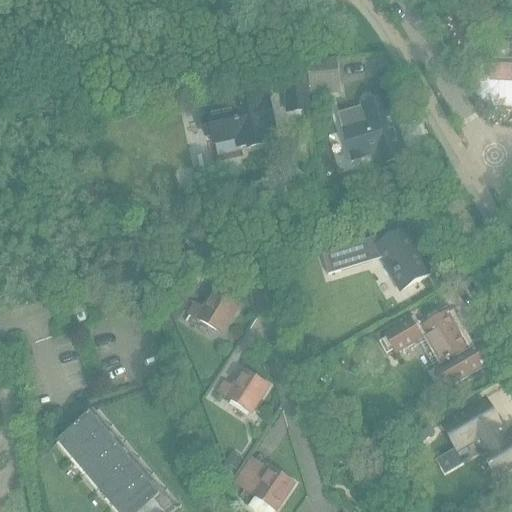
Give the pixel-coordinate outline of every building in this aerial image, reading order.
[(491,53),(491,62),(473,61),(472,80),(477,92),(480,96),(483,99),(486,102),(490,105),(495,107),(511,107),(511,41),(492,40),(491,53)] [(307,62),(308,75),(282,78),(286,111),(311,109),(310,96),(340,93),(337,59),(307,62)] [(209,119),(202,120),(205,136),(213,134),(215,142),(238,137),(240,149),(272,142),(270,130),(274,129),(267,97),(263,98),(260,86),(228,93),(231,105),(207,110),(209,119)] [(362,109),(341,116),(354,159),(375,153),(379,165),(405,157),(388,98),(361,106),(362,109)] [(379,243),(376,237),(321,254),(327,275),(379,260),(399,293),(432,274),(404,228),(379,243)] [(189,314),(221,333),(237,306),(213,291),(203,309),(195,304),(189,314)] [(411,319),(384,335),(395,355),(424,337),(440,363),(442,366),(433,371),(445,390),(492,361),(480,342),(466,351),(465,348),(469,346),(449,311),(419,328),(420,330),(417,331),(411,319)] [(218,393),(250,413),(267,386),(243,371),(233,388),(225,383),(218,393)] [(511,432),(505,437),(485,402),(443,426),(456,450),(474,440),(498,481),(511,472),(511,432)] [(73,459),(104,432),(90,416),(59,442),(73,459)] [(426,423),(404,436),(411,448),(433,435),(426,423)] [(73,459),(87,474),(118,448),(104,432),(73,459)] [(100,490),(131,464),(118,448),(87,474),(100,490)] [(248,507),(255,511),(273,511),(292,484),(250,456),(233,482),(255,497),(248,507)] [(100,490),(114,506),(145,480),(131,464),(100,490)] [(145,480),(114,506),(119,511),(140,511),(159,496),(145,480)]
